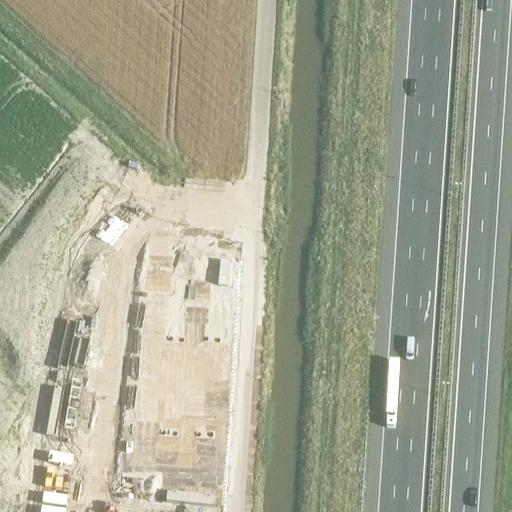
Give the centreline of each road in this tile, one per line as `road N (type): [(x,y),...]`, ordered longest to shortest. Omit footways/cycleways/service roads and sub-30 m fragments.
road 1 (motorway): [(464,511),(497,0)]
road 2 (motorway): [(426,0),(393,511)]
